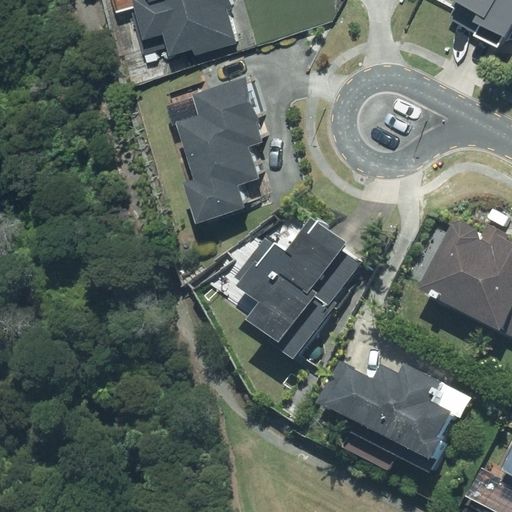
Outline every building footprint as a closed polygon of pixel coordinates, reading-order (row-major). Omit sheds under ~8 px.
[(218,0),(131,0),(139,40),(224,24),(218,0)] [(511,0),(460,0),(452,16),(484,32),(485,30),(508,42),(511,33),(511,0)] [(228,65),(149,85),(179,205),(258,185),(228,65)] [(340,305),(367,266),(351,255),(356,248),(320,223),(297,257),(286,249),(285,251),(272,242),(243,283),(252,290),(249,294),(271,310),(259,327),(281,342),(277,348),(303,365),(343,307),(340,305)] [(461,228),(428,294),(511,336),(511,243),(511,241),(511,235),(492,226),(487,237),(486,234),(470,226),(461,228)] [(359,436),(438,476),(454,445),(449,442),(462,416),(442,405),(445,400),(446,401),(449,394),(448,394),(452,386),(414,367),(408,378),(390,369),(384,382),(345,362),(324,405),(365,425),(359,436)]
